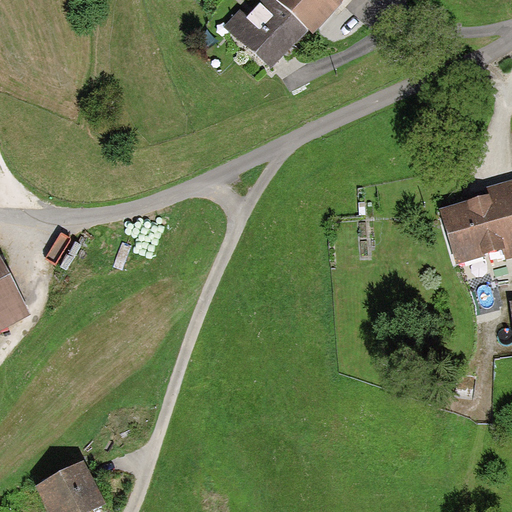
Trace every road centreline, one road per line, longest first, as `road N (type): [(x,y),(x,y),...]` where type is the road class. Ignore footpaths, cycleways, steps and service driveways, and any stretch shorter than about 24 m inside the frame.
road 1 (residential): [(0,216),(49,221),(149,205),(484,56),(511,36)]
road 2 (track): [(129,511),(187,337),(241,219),(294,139)]
road 3 (track): [(0,161),(49,221),(31,331),(0,365)]
